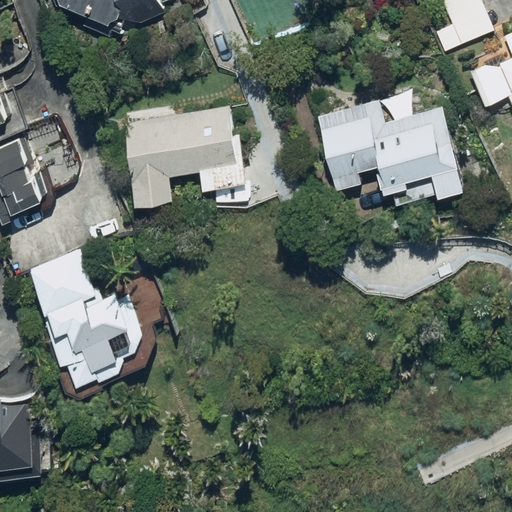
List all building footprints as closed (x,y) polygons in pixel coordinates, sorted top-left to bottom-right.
[(63,0),(66,7),(104,29),(177,0),(63,0)] [(445,0),(454,19),(436,27),(445,48),(499,24),(488,0),(445,0)] [(511,93),(511,29),(502,34),(509,52),(476,67),(490,98),(510,89),(511,93)] [(0,118),(16,112),(0,75),(0,118)] [(389,111),(385,97),(320,113),(338,183),(365,176),(361,159),(379,154),(383,172),(390,199),(466,180),(459,153),(446,97),(389,111)] [(140,197),(174,191),(170,165),(202,159),(206,186),(245,179),(232,102),(127,119),(140,197)] [(46,189),(23,131),(0,140),(0,168),(13,202),(46,189)] [(103,296),(86,246),(32,264),(73,385),(157,357),(133,286),(103,296)] [(0,270),(0,299),(9,274),(0,270)] [(0,458),(39,454),(32,398),(5,401),(4,390),(0,390),(0,458)]
